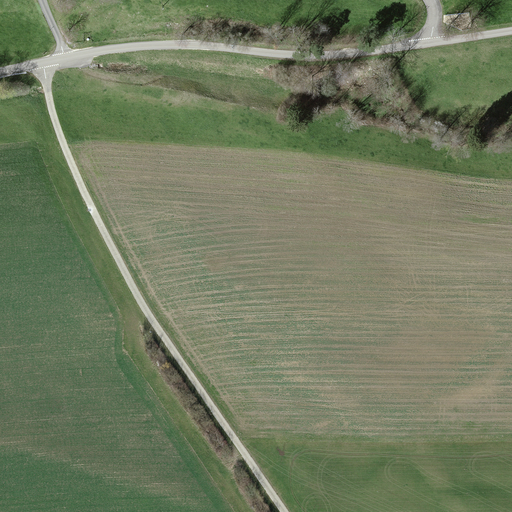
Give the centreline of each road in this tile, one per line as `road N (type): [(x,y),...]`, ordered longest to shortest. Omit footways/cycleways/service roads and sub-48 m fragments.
road 1 (unclassified): [(0,73),(149,45),(288,56),(511,33)]
road 2 (track): [(39,65),(76,179),(125,271),(284,511)]
